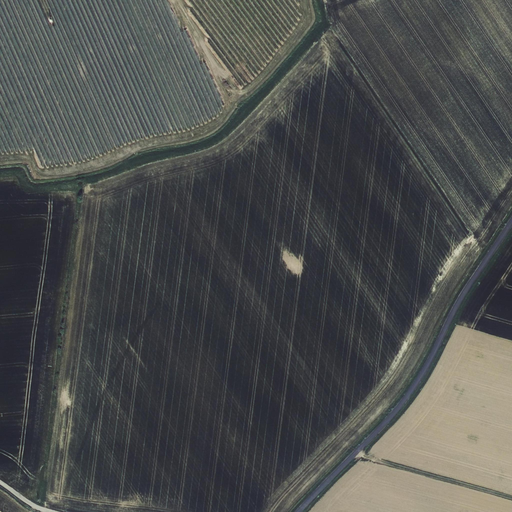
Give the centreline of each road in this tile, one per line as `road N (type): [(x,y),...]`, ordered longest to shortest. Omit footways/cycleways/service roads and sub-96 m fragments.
road 1 (unclassified): [(298,511),(411,390),(511,221)]
road 2 (track): [(355,452),(511,499)]
